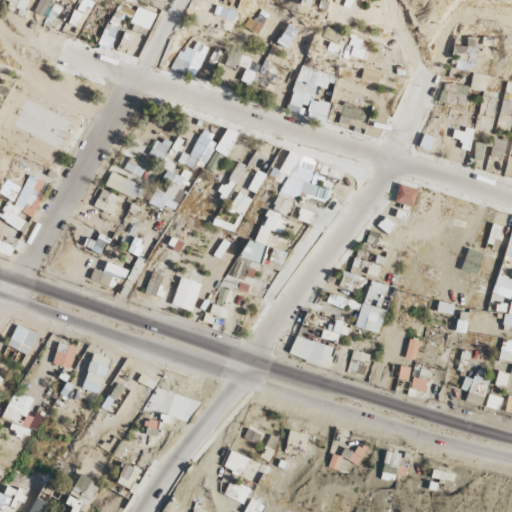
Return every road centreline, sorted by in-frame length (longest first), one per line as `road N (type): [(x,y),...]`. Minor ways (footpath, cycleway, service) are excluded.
road 1 (secondary): [(511,438),(301,377),(0,272)]
road 2 (secondary): [(0,296),(293,395),(511,457)]
